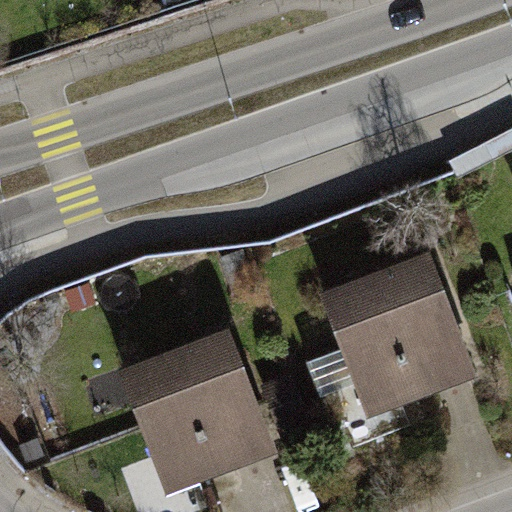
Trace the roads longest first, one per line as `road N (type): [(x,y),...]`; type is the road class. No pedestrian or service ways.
road 1 (secondary): [(0,226),(511,39)]
road 2 (secondary): [(463,0),(0,153)]
